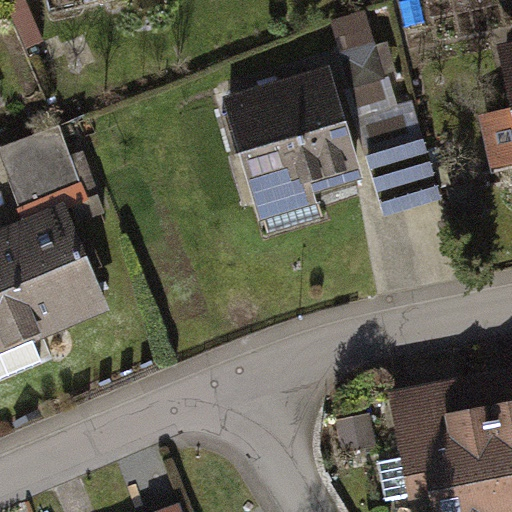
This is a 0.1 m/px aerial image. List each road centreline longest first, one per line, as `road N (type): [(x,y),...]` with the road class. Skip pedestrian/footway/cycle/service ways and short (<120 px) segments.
road 1 (residential): [(511,317),(229,381)]
road 2 (residential): [(0,469),(229,381)]
road 3 (residential): [(229,381),(296,511)]
